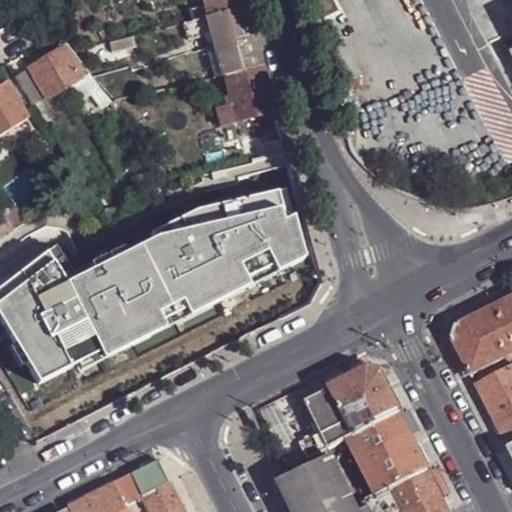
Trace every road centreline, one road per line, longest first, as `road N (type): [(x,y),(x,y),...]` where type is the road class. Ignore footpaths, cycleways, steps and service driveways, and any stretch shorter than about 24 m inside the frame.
road 1 (tertiary): [(494,511),(392,307)]
road 2 (tertiary): [(186,412),(366,321)]
road 3 (tertiary): [(281,0),(331,180)]
road 4 (tertiary): [(32,487),(186,412)]
road 5 (tertiary): [(331,180),(366,321)]
road 6 (tertiary): [(426,287),(331,180)]
